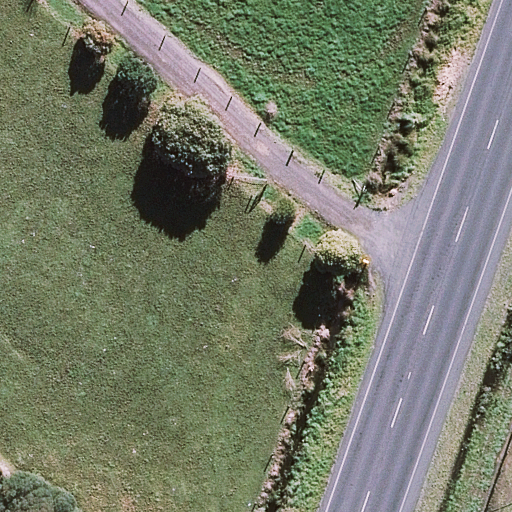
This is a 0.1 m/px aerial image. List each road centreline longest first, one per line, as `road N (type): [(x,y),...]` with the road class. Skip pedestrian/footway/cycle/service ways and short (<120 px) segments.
road 1 (track): [(437,296),(74,0)]
road 2 (tertiary): [(511,78),(362,511)]
